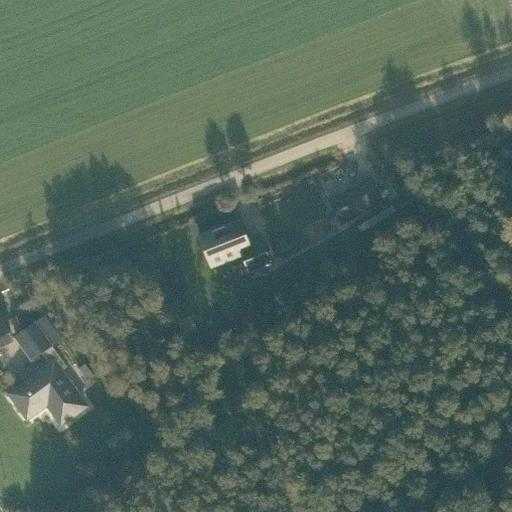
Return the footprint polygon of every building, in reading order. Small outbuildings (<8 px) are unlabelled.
[(369,178),(329,202),(342,225),(383,201),(369,178)] [(250,245),(240,221),(200,237),(212,267),(243,255),(250,274),(273,265),(263,240),(250,245)] [(13,319),(14,321),(17,327),(25,323),(21,315),(13,319)] [(33,360),(42,354),(50,365),(10,394),(28,420),(56,399),(70,419),(87,407),(61,371),(67,367),(35,324),(16,338),(33,360)] [(113,452),(133,437),(126,427),(106,441),(113,452)]
